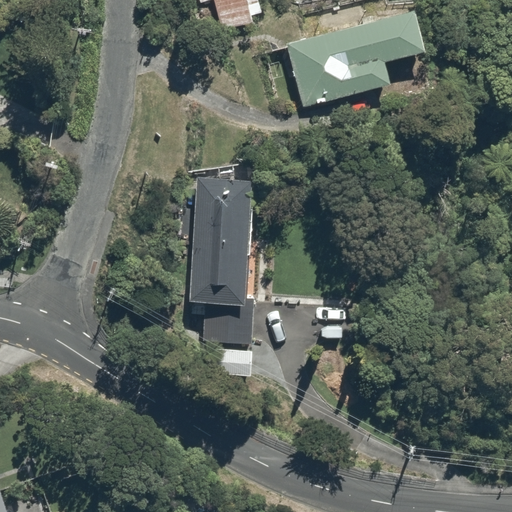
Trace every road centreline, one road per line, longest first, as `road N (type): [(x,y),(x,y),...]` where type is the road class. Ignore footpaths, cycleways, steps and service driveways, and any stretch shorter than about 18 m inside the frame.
road 1 (residential): [(448,511),(321,486),(261,461),(39,327)]
road 2 (residential): [(39,327),(104,140),(121,0)]
